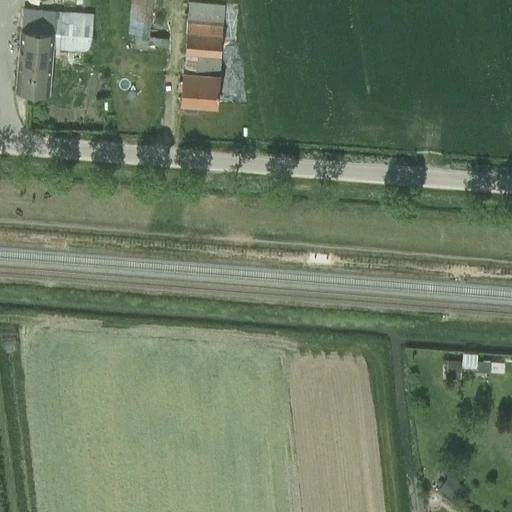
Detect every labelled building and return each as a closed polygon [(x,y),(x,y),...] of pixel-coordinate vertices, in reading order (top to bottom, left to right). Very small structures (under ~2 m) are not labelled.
[(132,0),(129,33),(136,33),(135,46),(155,48),(155,44),(167,45),(168,37),(147,35),(151,0),(132,0)] [(189,0),(188,0),(183,71),(181,102),(184,103),(183,111),(198,112),(198,104),(217,105),(225,3),(189,0)] [(20,31),(16,89),(49,91),(53,47),(90,50),(93,13),(24,7),(22,30),(20,31)] [(447,360),(446,376),(454,376),(455,360),(447,360)] [(477,361),(477,370),(489,370),(489,361),(477,361)] [(448,475),(439,487),(455,498),(463,485),(448,475)]
